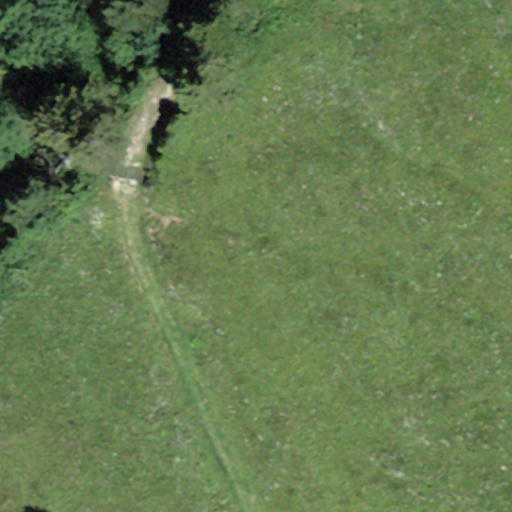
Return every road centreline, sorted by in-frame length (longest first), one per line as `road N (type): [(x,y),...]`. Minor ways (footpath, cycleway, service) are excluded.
road 1 (track): [(252,511),(120,186)]
road 2 (track): [(203,0),(120,186)]
